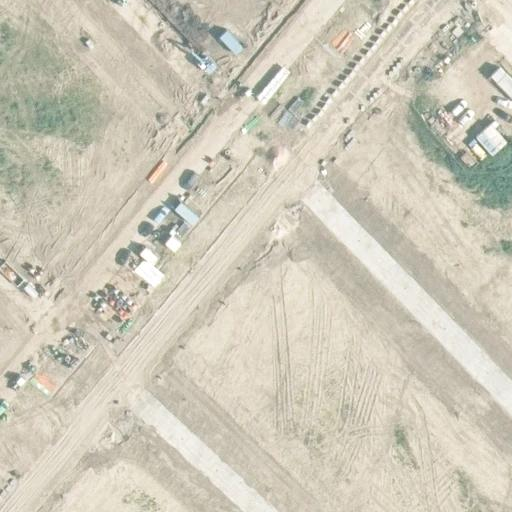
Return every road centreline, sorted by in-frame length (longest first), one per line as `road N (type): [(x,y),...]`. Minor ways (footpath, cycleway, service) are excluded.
road 1 (residential): [(511,394),(289,173),(117,375),(260,511)]
road 2 (residential): [(319,0),(230,101),(126,0)]
road 3 (residential): [(0,276),(47,321),(0,379)]
